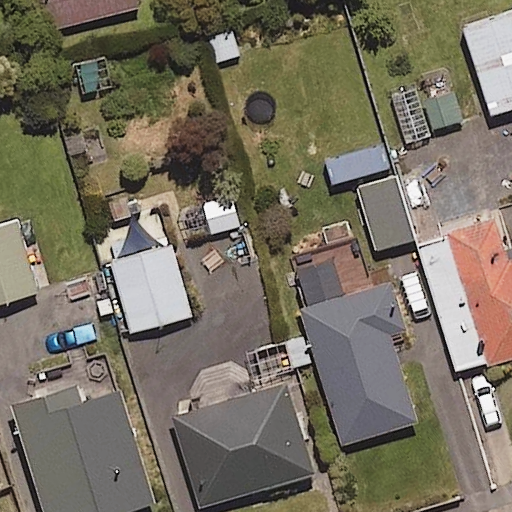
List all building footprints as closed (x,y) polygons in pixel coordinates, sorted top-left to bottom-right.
[(48,0),(55,31),(140,12),(137,0),(48,0)] [(494,118),(511,111),(511,13),(466,27),(494,118)] [(464,120),(448,85),(399,107),(415,143),(464,120)] [(379,252),(415,242),(398,180),(362,190),(379,252)] [(242,236),(232,197),(205,204),(215,243),(242,236)] [(132,336),(192,319),(163,218),(104,235),(132,336)] [(511,258),(500,219),(420,244),(460,377),(511,361),(511,258)] [(0,307),(40,296),(20,227),(0,232),(0,307)] [(393,344),(408,339),(390,285),(303,314),(346,448),(419,424),(393,344)] [(145,511),(157,508),(109,357),(71,369),(78,391),(17,411),(49,511),(145,511)] [(205,510),(315,478),(288,387),(178,420),(205,510)]
